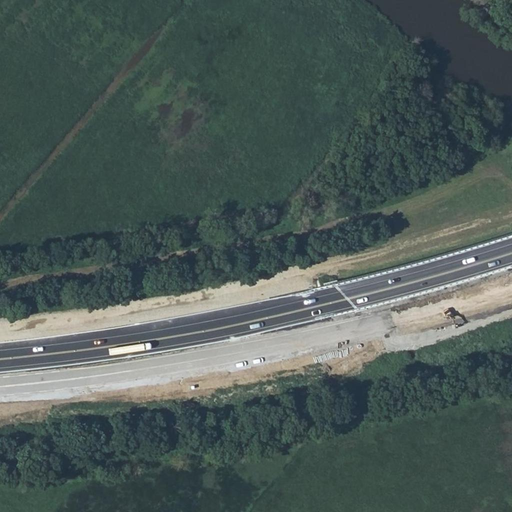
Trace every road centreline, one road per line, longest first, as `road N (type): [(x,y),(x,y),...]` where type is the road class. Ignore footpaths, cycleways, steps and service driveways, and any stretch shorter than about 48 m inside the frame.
road 1 (track): [(511,214),(234,296),(0,329)]
road 2 (trunk): [(511,251),(267,317),(0,361)]
road 3 (trunk): [(0,386),(267,347),(511,284)]
